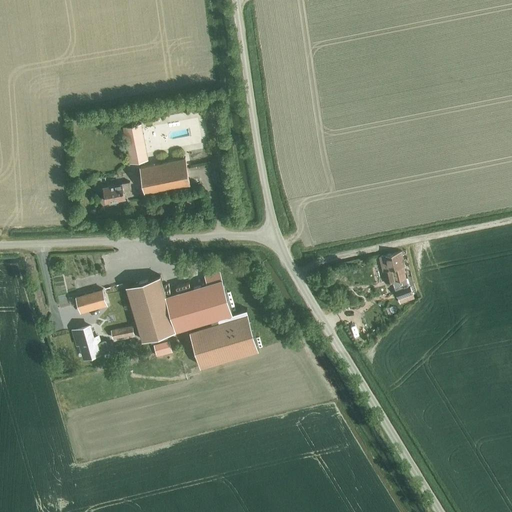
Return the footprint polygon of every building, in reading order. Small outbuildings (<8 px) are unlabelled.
[(124,126),(130,162),(148,158),(141,123),(124,126)] [(209,139),(192,144),(193,150),(210,145),(209,139)] [(141,165),(146,193),(190,184),(185,157),(141,165)] [(103,186),(106,201),(125,197),(124,189),(131,188),(130,181),(103,186)] [(401,250),(379,255),(386,282),(406,278),(403,265),(405,265),(401,250)] [(249,312),(219,320),(218,317),(233,312),(220,270),(205,274),(208,282),(177,291),(187,326),(212,319),(213,322),(190,329),(201,365),(259,348),(249,312)] [(125,282),(142,339),(168,331),(151,274),(125,282)] [(409,284),(397,289),(396,290),(400,303),(414,298),(412,293),(415,292),(412,283),(409,284)] [(76,296),(80,311),(107,304),(103,288),(76,296)] [(98,336),(93,337),(90,325),(73,330),(77,342),(80,341),(84,356),(103,350),(98,336)] [(112,329),(113,337),(134,333),(132,325),(112,329)] [(170,340),(154,343),(157,354),(172,349),(170,340)]
